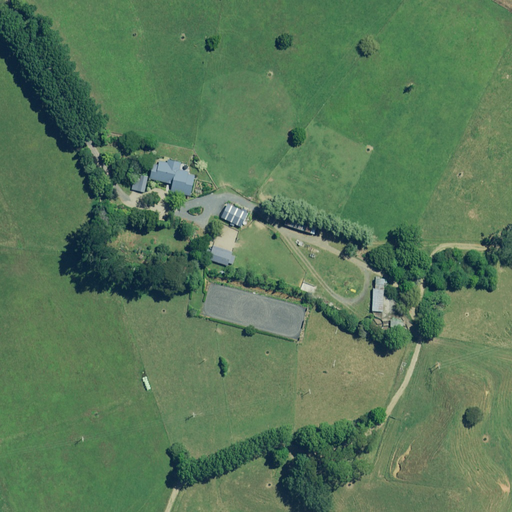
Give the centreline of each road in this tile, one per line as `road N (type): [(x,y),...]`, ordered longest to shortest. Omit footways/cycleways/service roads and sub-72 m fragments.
road 1 (track): [(4,0),(116,191),(171,204),(263,200),(339,238)]
road 2 (track): [(337,511),(337,428),(397,360),(401,332),(392,293),(339,238)]
road 3 (track): [(511,234),(339,238)]
